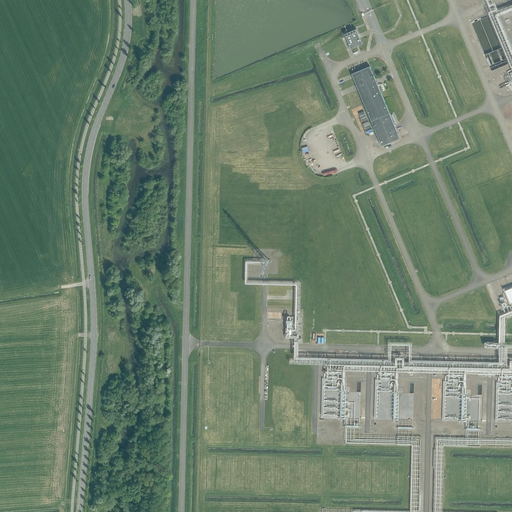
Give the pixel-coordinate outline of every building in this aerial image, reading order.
[(345,34),(351,49),(362,44),(356,29),(345,34)] [(511,53),(511,44),(507,31),(503,32),(505,37),(504,37),(510,54),(511,53)] [(370,66),(352,74),(381,146),(400,138),(370,66)] [(357,104),(362,102),(359,94),(353,96),(357,104)] [(359,126),(370,122),(364,105),(352,109),(359,126)]
